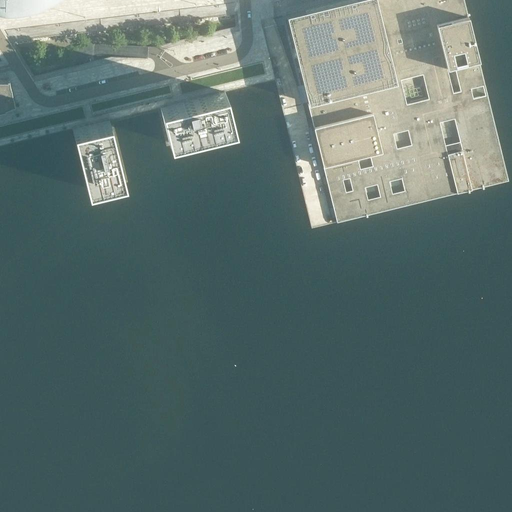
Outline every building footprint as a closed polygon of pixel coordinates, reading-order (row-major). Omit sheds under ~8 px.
[(0,0),(0,11),(3,14),(22,18),(41,16),(68,0),(0,0)] [(336,222),(508,180),(463,0),(343,0),(285,14),(306,98),(323,168),(336,222)] [(0,108),(6,107),(15,101),(9,77),(0,77),(0,76),(0,108)] [(228,93),(159,109),(167,147),(236,131),(228,93)] [(111,126),(73,134),(86,193),(125,184),(111,126)]
